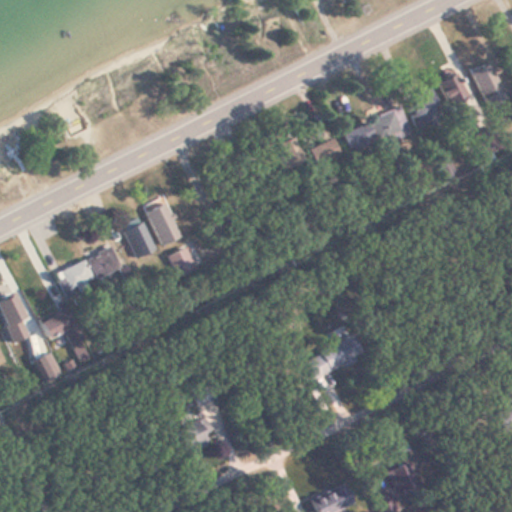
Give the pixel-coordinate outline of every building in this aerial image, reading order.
[(461,97),(455,76),(438,81),(444,102),(461,97)] [(410,125),(436,125),(436,99),(410,99),(410,125)] [(404,137),(399,109),(374,114),(379,141),(404,137)] [(342,135),(351,153),(374,142),(366,123),(342,135)] [(336,156),(333,141),(317,144),(321,160),(336,156)] [(451,173),(444,160),(432,166),(440,180),(451,173)] [(145,215),(161,248),(179,239),(163,205),(145,215)] [(120,229),(132,260),(152,253),(140,221),(120,229)] [(61,299),(93,286),(91,280),(118,269),(110,249),(50,274),(61,299)] [(169,255),(173,271),(187,269),(184,252),(169,255)] [(73,363),(85,358),(62,301),(49,306),(53,316),(39,322),(50,347),(64,342),(73,363)] [(361,355),(349,334),(316,353),(328,374),(361,355)] [(187,390),(195,406),(212,398),(203,381),(187,390)] [(511,427),(511,405),(498,410),(505,430),(511,427)] [(203,448),(203,419),(183,419),(183,448),(203,448)] [(392,497),(413,490),(406,465),(384,472),(392,497)] [(333,511),(353,504),(344,484),(308,500),(313,511),(333,511)]
